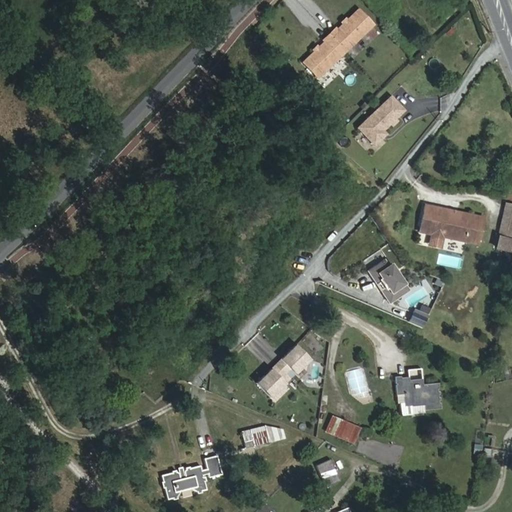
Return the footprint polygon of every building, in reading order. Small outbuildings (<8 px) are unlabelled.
[(335,28),(329,34),(345,51),(373,24),(358,9),(336,30),(335,28)] [(317,77),(345,51),(329,34),(324,39),(325,40),(303,62),(317,77)] [(395,119),(404,110),(390,96),(358,128),(374,145),(382,137),(379,134),(383,130),(390,123),(395,119)] [(478,242),(482,221),(470,219),(471,213),(457,210),(456,214),(449,213),(450,209),(425,204),(419,232),(465,242),(465,239),(478,242)] [(511,220),(511,205),(505,204),(502,218),(511,220)] [(511,236),(511,232),(511,220),(502,218),(499,233),(511,236)] [(424,245),(427,236),(420,234),(417,243),(424,245)] [(510,251),(511,240),(498,237),(496,247),(510,251)] [(409,290),(391,264),(388,266),(384,260),(367,271),(374,280),(379,277),(388,290),(383,294),(389,303),(409,290)] [(388,290),(379,277),(374,280),(383,294),(388,290)] [(413,309),(407,322),(421,329),(427,315),(413,309)] [(302,366),(309,359),(295,345),(256,383),(270,397),(277,390),(284,383),(279,378),(290,368),(294,373),(302,366)] [(307,372),(302,366),(294,373),(300,379),(307,372)] [(437,391),(437,388),(438,388),(437,383),(423,384),(423,386),(422,386),(420,368),(407,369),(408,377),(400,378),(400,376),(394,377),(395,383),(396,383),(397,384),(395,384),(397,403),(399,403),(400,415),(412,414),(424,412),(424,409),(440,408),(439,403),(438,403),(438,400),(439,400),(439,397),(438,397),(437,394),(438,394),(438,391),(437,391)] [(270,397),(275,403),(282,396),(277,390),(270,397)] [(354,443),(360,428),(331,416),(326,430),(347,439),(354,443)] [(284,438),(282,430),(264,426),(249,430),(254,446),(284,438)] [(254,446),(249,430),(241,432),(245,448),(254,446)] [(395,466),(399,447),(377,442),(373,461),(395,466)] [(206,490),(202,475),(207,474),(208,477),(221,474),(217,455),(203,458),(206,468),(201,470),(200,465),(185,469),(183,472),(178,473),(176,471),(160,475),(167,499),(176,497),(180,491),(190,488),(196,492),(206,490)] [(339,480),(330,459),(315,465),(325,487),(339,480)]
